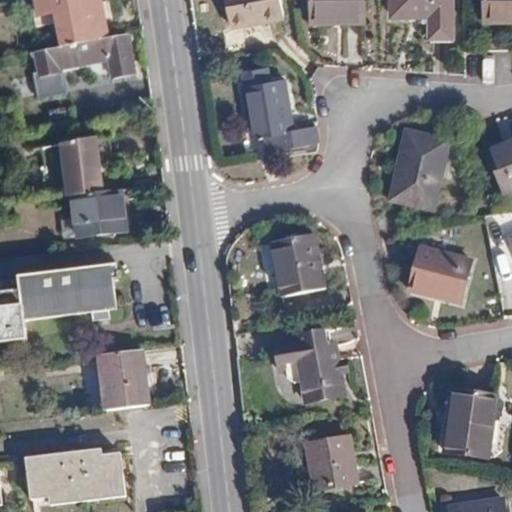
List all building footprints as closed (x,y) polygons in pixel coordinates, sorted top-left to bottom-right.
[(100,0),(20,0),(23,16),(41,12),(46,48),(107,35),(100,0)] [(281,0),(227,0),(232,24),(284,13),(281,0)] [(362,0),(310,0),(311,18),(363,18),(362,0)] [(451,0),(391,0),(393,20),(433,19),(434,41),(453,41),(451,0)] [(511,0),(484,0),(485,17),(511,16),(511,0)] [(107,35),(46,48),(32,51),(37,78),(61,73),(59,67),(97,60),(96,52),(107,51),(111,75),(135,71),(133,57),(142,54),(140,42),(131,43),(129,32),(107,35)] [(285,83),(245,91),(255,139),(281,134),(284,150),(310,145),(307,129),(295,132),(285,83)] [(69,193),(75,193),(105,189),(100,135),(64,142),(69,193)] [(452,142),(411,135),(399,200),(440,208),(452,142)] [(511,146),(491,151),(500,191),(511,188),(511,146)] [(105,189),(75,193),(79,236),(129,230),(125,187),(105,189)] [(322,245),(279,252),(287,304),(330,297),(322,245)] [(471,255),(420,247),(414,289),(465,297),(471,255)] [(111,266),(19,278),(20,291),(0,294),(0,343),(28,340),(25,323),(116,309),(111,266)] [(300,347),(282,351),(288,380),(292,380),(303,387),(307,386),(312,407),(349,400),(340,350),(332,351),(329,337),(299,343),(300,347)] [(145,350),(102,355),(108,410),(151,404),(145,350)] [(496,399),(454,396),(449,457),(491,460),(496,399)] [(352,439),(310,446),(318,492),(359,484),(352,439)] [(101,443),(29,454),(34,494),(52,492),(52,500),(127,490),(122,448),(102,450),(101,443)] [(508,511),(507,502),(454,511),(453,511),(508,511)]
